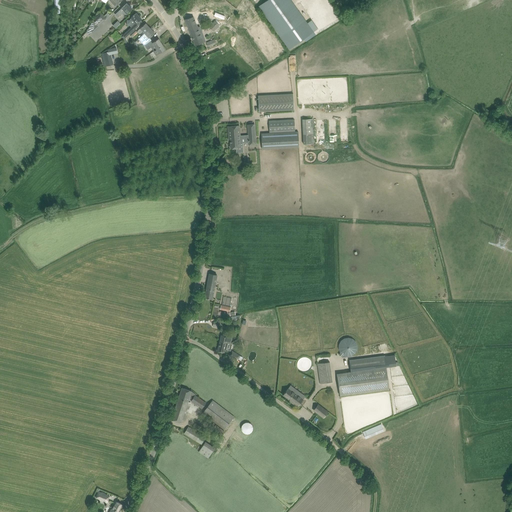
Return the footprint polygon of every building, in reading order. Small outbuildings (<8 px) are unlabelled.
[(200,0),(191,9),(196,15),(212,0),(211,0),(200,0)] [(228,22),(240,1),(239,0),(228,0),(224,8),(213,2),(208,11),(228,22)] [(266,0),(262,3),(258,6),(280,37),(289,49),(297,43),(314,32),(318,29),(312,20),(307,23),(305,20),(304,20),(302,17),(299,20),(284,0),(266,0)] [(123,7),(122,8),(115,14),(118,17),(121,14),(125,14),(126,13),(127,14),(128,12),(132,9),(132,8),(132,7),(130,5),(129,6),(127,3),(123,7)] [(100,13),(93,20),(99,26),(110,15),(108,12),(103,16),(100,13)] [(139,21),(142,19),(136,13),(131,18),(129,20),(127,20),(127,25),(130,25),(130,26),(131,27),(123,35),(125,38),(129,34),(130,34),(135,29),(141,24),(139,21)] [(197,27),(195,21),(193,16),(185,19),(195,45),(200,43),(203,42),(205,41),(200,26),(197,27)] [(215,20),(209,26),(214,31),(220,25),(215,20)] [(145,33),(150,28),(146,23),(140,28),(138,31),(140,33),(142,31),(145,33)] [(143,35),(139,39),(144,45),(151,40),(149,38),(155,33),(153,31),(153,30),(152,28),(151,28),(150,28),(145,33),(143,35)] [(157,49),(163,46),(159,39),(153,42),(151,40),(144,45),(147,50),(151,47),(154,51),(157,49)] [(165,49),(163,46),(157,49),(154,51),(156,55),(165,49)] [(109,51),(101,53),(104,67),(113,65),(111,54),(109,54),(109,51)] [(259,111),(294,110),(293,93),(258,95),(259,111)] [(295,131),(294,119),(269,120),(269,133),(261,133),(262,149),(299,147),(298,131),(295,131)] [(303,144),(314,144),(313,133),(313,119),(302,119),(303,144)] [(248,135),(240,136),(239,126),(228,126),(229,140),(230,140),(231,148),(236,148),(236,153),(243,152),(243,143),(249,143),(249,146),(257,145),(255,124),(247,124),(248,135)] [(212,299),(217,275),(210,273),(205,297),(212,299)] [(223,296),(222,303),(230,305),(232,298),(223,296)] [(222,335),(220,341),(228,343),(230,344),(232,337),(222,335)] [(341,352),(339,354),(341,357),(343,354),(344,355),(345,355),(346,355),(347,356),(348,356),(349,356),(350,355),(351,355),(352,355),(353,354),(354,353),(355,353),(355,352),(356,352),(356,351),(356,350),(357,349),(357,348),(357,347),(357,346),(357,345),(357,344),(356,344),(356,343),(356,342),(355,341),(354,340),(353,339),(352,339),(352,338),(351,338),(350,338),(349,338),(348,338),(347,338),(346,338),(345,338),(344,338),(344,339),(343,339),(342,340),(341,341),(340,342),(340,343),(339,344),(339,345),(339,346),(339,347),(339,348),(339,349),(340,350),(340,351),(341,352)] [(226,350),(228,343),(220,341),(218,351),(224,352),(225,349),(226,350)] [(237,360),(240,355),(232,350),(229,355),(237,360)] [(350,372),(337,373),(340,395),(389,389),(387,367),(385,356),(349,361),(350,372)] [(320,383),(332,381),(330,362),(318,363),(320,383)] [(192,391),(187,389),(182,387),(172,419),(176,421),(181,422),(182,419),(185,420),(191,402),(189,401),(190,398),(192,399),(191,401),(202,408),(206,403),(195,395),(196,394),(192,391)] [(286,391),(283,395),(290,400),(290,401),(297,406),(297,407),(300,403),(303,399),(296,393),(298,391),(294,388),(292,390),(288,388),(286,391)] [(213,400),(202,413),(224,429),(234,416),(222,407),(213,400)] [(322,409),(319,414),(324,418),(328,413),(322,409)] [(247,434),(250,433),(252,432),(253,429),(253,427),(252,425),(250,423),(248,422),(246,422),(244,423),(242,425),(241,428),(242,430),(243,432),(245,433),(247,434)] [(215,425),(212,429),(220,436),(224,431),(215,425)] [(201,444),(206,437),(193,429),(188,426),(184,433),(188,436),(201,444)] [(205,442),(199,452),(208,458),(215,448),(205,442)] [(98,492),(96,498),(107,502),(110,496),(98,492)] [(101,501),(98,506),(107,510),(110,506),(101,501)] [(116,501),(110,511),(119,511),(123,505),(116,501)]
